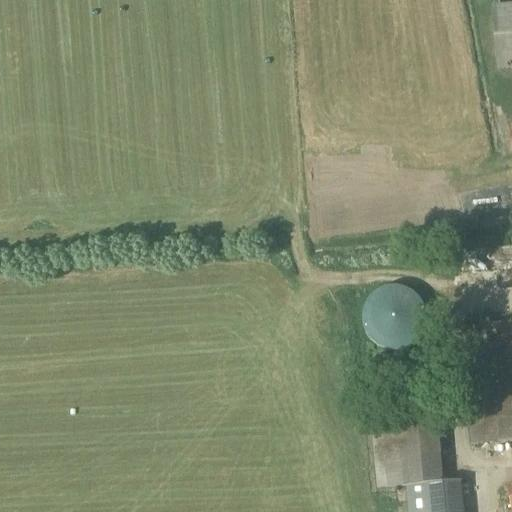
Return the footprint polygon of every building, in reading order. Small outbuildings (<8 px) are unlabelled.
[(511,4),(490,6),(496,71),(511,69),(511,4)] [(465,88),(443,94),(452,126),(473,120),(465,88)] [(472,207),(474,225),(488,224),(486,206),(472,207)] [(473,275),(473,286),(489,286),(489,276),(473,275)] [(391,353),(397,352),(402,351),(407,349),(412,346),(416,342),(420,338),(422,333),(424,328),(425,322),(425,317),(424,311),(422,306),(419,301),(415,297),(411,294),(407,291),(401,289),(396,288),(391,288),(385,289),(380,290),(375,293),(371,296),(367,300),(364,305),(362,310),(361,315),(360,320),(361,326),(362,331),(364,336),(367,341),(371,345),(376,348),(381,350),(386,352),(391,353)] [(471,445),(511,442),(511,325),(463,329),(471,445)] [(442,484),(436,422),(436,419),(402,422),(369,425),(375,490),(404,487),(405,511),(463,511),(462,499),(461,482),(442,484)]
